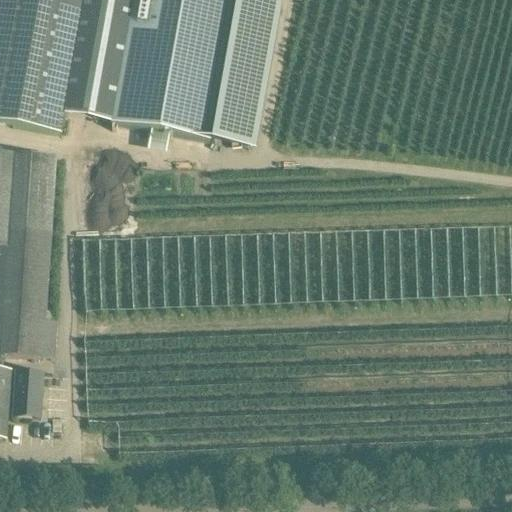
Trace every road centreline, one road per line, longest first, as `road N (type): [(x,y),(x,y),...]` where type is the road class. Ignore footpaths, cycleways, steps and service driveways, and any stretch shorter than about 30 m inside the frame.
road 1 (unclassified): [(146,511),(511,496)]
road 2 (unknown): [(511,193),(209,161)]
